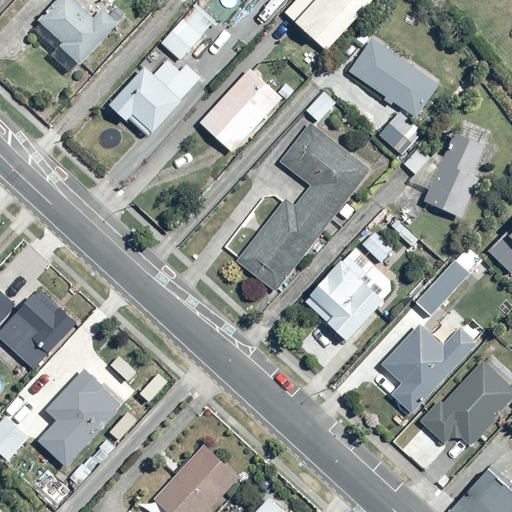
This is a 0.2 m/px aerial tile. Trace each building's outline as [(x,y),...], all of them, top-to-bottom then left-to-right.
[(93,19),(72,0),(59,0),(38,23),(60,44),(57,47),(78,66),(117,23),(102,9),(93,19)] [(296,0),(282,16),(324,54),(376,0),(296,0)] [(213,22),(194,5),(160,43),(179,60),(213,22)] [(370,43),(350,75),(417,117),(438,84),(370,43)] [(178,70),(166,60),(153,74),(144,67),(107,109),(122,122),(128,115),(150,134),(200,76),(184,63),(178,70)] [(252,71),(199,124),(233,157),(286,104),(252,71)] [(336,102),(323,89),(304,110),(317,122),(336,102)] [(420,129),(397,112),(377,137),(400,155),(420,129)] [(367,167),(308,125),(279,166),(310,188),(295,209),(281,199),(235,262),(277,293),(367,167)] [(489,148),(453,133),(443,158),(414,146),(406,168),(414,171),(410,182),(428,190),(423,203),(461,218),(489,148)] [(511,226),(487,252),(507,274),(511,269),(511,226)] [(393,249),(372,230),(359,245),(380,263),(393,249)] [(300,299),(322,320),(318,324),(340,344),(343,341),(395,286),(354,247),(336,267),(333,264),(300,299)] [(469,274),(454,260),(413,303),(428,318),(469,274)] [(0,395),(4,399),(77,319),(41,286),(9,321),(19,330),(6,345),(14,352),(0,367),(0,395)] [(419,326),(380,365),(399,385),(390,394),(410,415),(478,345),(461,328),(442,348),(419,326)] [(439,400),(419,425),(444,446),(452,436),(469,449),(478,437),(485,442),(511,408),(511,387),(480,362),(445,405),(439,400)] [(56,417),(38,439),(69,464),(121,401),(80,367),(46,408),(56,417)] [(29,437),(6,415),(0,421),(0,454),(6,461),(29,437)] [(201,511),(238,470),(204,441),(142,511),(170,511),(201,511)] [(511,511),(511,485),(488,465),(454,506),(460,511),(511,511)] [(70,490),(47,468),(32,484),(54,506),(70,490)] [(292,511),(270,492),(251,511),(292,511)]
